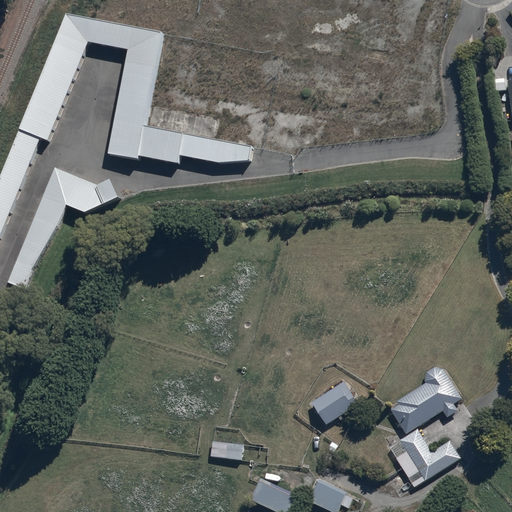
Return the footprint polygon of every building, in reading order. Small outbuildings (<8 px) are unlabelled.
[(167,31),(65,11),(0,169),(0,239),(42,136),(47,138),(88,38),(128,49),(106,149),(138,155),(179,165),(182,152),(251,169),(256,149),(145,123),(167,31)] [(96,183),(53,165),(6,282),(28,290),(67,204),(87,213),(119,198),(109,177),(96,183)] [(392,409),(407,432),(444,409),(449,416),(460,409),(455,402),(463,397),(445,370),(398,400),(400,404),(392,409)] [(344,381),(313,401),(328,424),(340,416),(342,420),(345,418),(343,414),(360,403),(352,390),(351,391),(344,381)] [(420,428),(390,447),(414,486),(461,457),(450,438),(433,449),(420,428)] [(213,439),(211,457),(244,459),(245,442),(213,439)] [(341,444),(332,439),(327,447),(336,453),(341,444)] [(259,477),(249,498),(278,511),(296,511),(303,498),(259,477)] [(320,478),(310,500),(338,511),(342,504),(350,508),(354,497),(346,493),(348,490),(320,478)]
